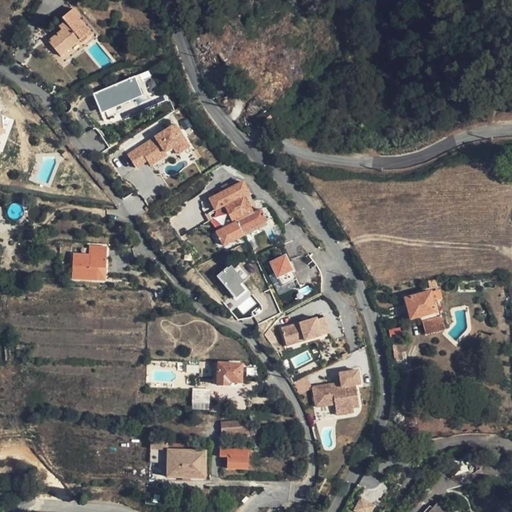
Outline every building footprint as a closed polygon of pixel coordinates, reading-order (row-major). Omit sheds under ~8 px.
[(82,43),(91,35),(78,18),(79,17),(73,9),(62,19),(68,26),(49,42),(61,57),(80,40),(82,43)] [(151,208),(203,177),(138,67),(83,100),(151,208)] [(222,245),(242,236),(241,233),(265,222),(259,211),(252,214),(244,196),(248,194),(243,183),(208,199),(214,210),(223,206),(232,224),(215,232),(222,245)] [(195,234),(179,212),(163,222),(178,244),(195,234)] [(241,233),(242,236),(266,224),(265,222),(241,233)] [(107,268),(109,246),(90,245),(89,255),(74,254),(72,278),(100,280),(100,268),(107,268)] [(287,253),(270,260),(282,290),(299,283),(287,253)] [(251,276),(238,261),(218,277),(240,302),(251,292),(243,283),(251,276)] [(433,310),(431,302),(429,292),(426,293),(405,299),(406,307),(410,319),(418,317),(434,313),(433,310)] [(438,309),(433,310),(434,313),(418,317),(419,323),(420,323),(440,318),(438,309)] [(318,316),(282,325),(285,340),(304,335),(304,340),(330,334),(326,317),(318,319),(318,316)] [(440,318),(420,323),(423,334),(442,329),(440,318)] [(403,327),(390,329),(392,337),(404,335),(403,327)] [(304,335),(285,340),(287,345),(304,340),(304,335)] [(239,382),(241,365),(219,364),(217,386),(227,386),(227,382),(239,382)] [(339,384),(312,387),(314,407),(333,405),(334,412),(352,410),(351,398),(356,397),(355,386),(359,386),(357,372),(338,374),(339,384)] [(211,386),(211,376),(197,376),(197,386),(211,386)] [(193,388),(194,409),(211,409),(210,388),(193,388)] [(223,436),(246,436),(246,433),(246,423),(222,423),(223,436)] [(183,441),(151,439),(150,461),(168,461),(168,476),(204,477),(205,451),(183,450),(183,441)] [(246,468),(246,453),(249,452),(249,449),(221,449),(221,457),(225,457),(226,469),(246,468)] [(454,473),(466,470),(465,466),(463,458),(450,461),(454,473)] [(361,496),(353,510),(357,511),(371,511),(376,504),(361,496)] [(446,511),(436,503),(427,511),(446,511)]
